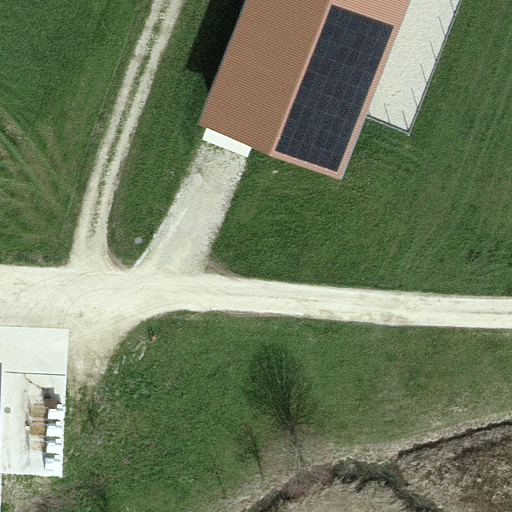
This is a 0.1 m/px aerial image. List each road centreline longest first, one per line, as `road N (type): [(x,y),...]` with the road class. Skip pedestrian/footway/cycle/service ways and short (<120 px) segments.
road 1 (track): [(0,276),(511,310)]
road 2 (track): [(91,280),(91,201),(163,0)]
